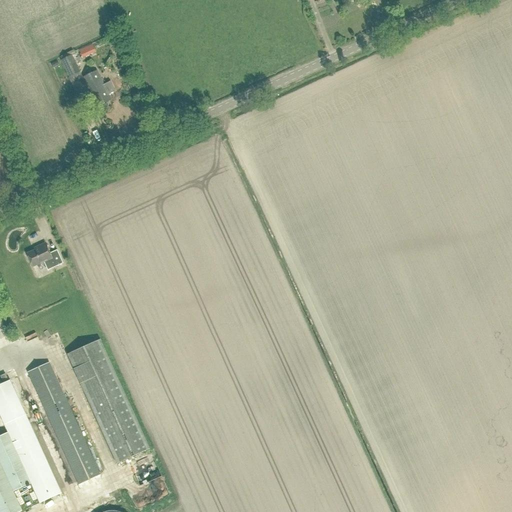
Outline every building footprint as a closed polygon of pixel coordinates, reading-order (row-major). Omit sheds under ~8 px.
[(86,43),(76,48),(81,57),(90,52),(86,43)] [(68,78),(79,73),(71,56),(60,61),(68,78)] [(96,107),(111,100),(96,71),(82,79),(96,107)] [(129,88),(134,86),(133,85),(137,83),(135,78),(127,82),(129,88)] [(39,250),(26,256),(32,269),(43,264),(47,273),(62,266),(56,253),(49,256),(45,246),(38,249),(39,250)] [(29,292),(36,309),(42,306),(42,305),(49,302),(45,293),(42,293),(41,289),(36,291),(35,289),(29,292)] [(65,291),(53,297),(55,301),(67,296),(65,291)] [(99,342),(66,357),(115,466),(148,452),(99,342)] [(78,487),(98,477),(48,365),(28,374),(78,487)] [(0,386),(0,415),(7,433),(0,436),(0,511),(19,511),(22,511),(13,492),(30,484),(39,504),(59,495),(10,382),(0,386)] [(95,465),(100,463),(97,456),(92,458),(95,465)] [(150,458),(143,461),(149,473),(155,470),(150,458)]
